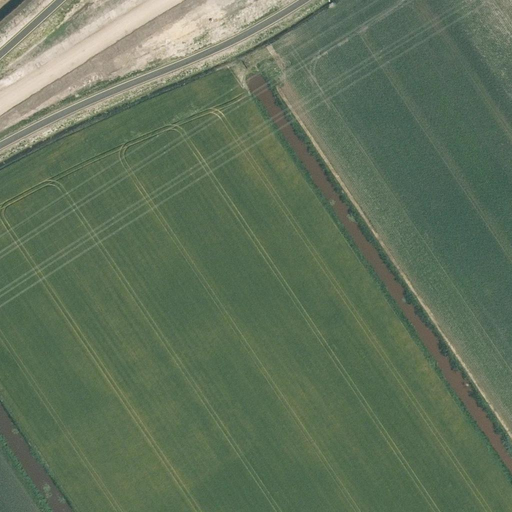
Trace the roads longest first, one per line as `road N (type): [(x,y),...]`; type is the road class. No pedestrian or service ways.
road 1 (trunk): [(0,144),(301,0)]
road 2 (trunk): [(0,102),(159,0)]
